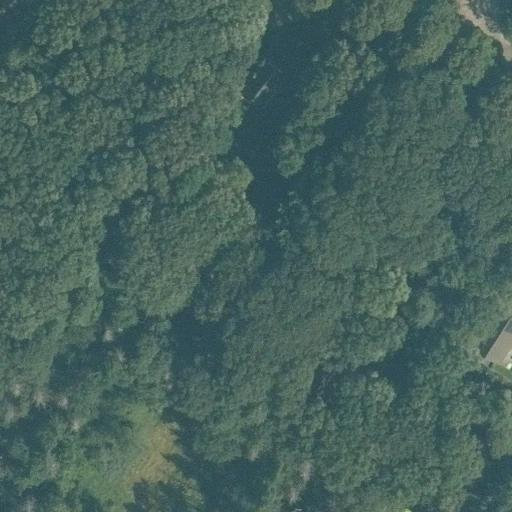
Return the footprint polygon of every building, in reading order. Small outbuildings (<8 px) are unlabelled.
[(0,0),(0,28),(18,0),(0,0)] [(274,89),(287,71),(261,51),(252,62),(255,64),(237,86),(271,113),(270,115),(282,125),(297,106),(274,89)] [(252,184),(251,196),(271,198),(272,186),(252,184)] [(119,239),(115,247),(145,262),(149,254),(119,239)] [(511,340),(511,312),(496,302),(471,341),(500,359),(511,340)]
